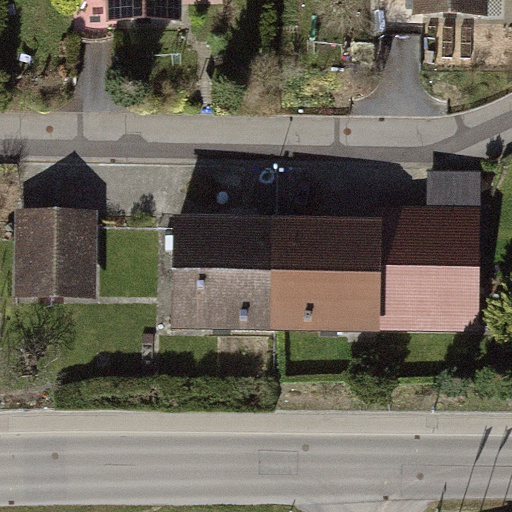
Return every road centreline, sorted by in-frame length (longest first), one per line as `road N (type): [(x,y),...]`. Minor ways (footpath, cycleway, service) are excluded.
road 1 (residential): [(511,114),(458,139),(231,151),(0,145)]
road 2 (tertiary): [(0,470),(511,468)]
